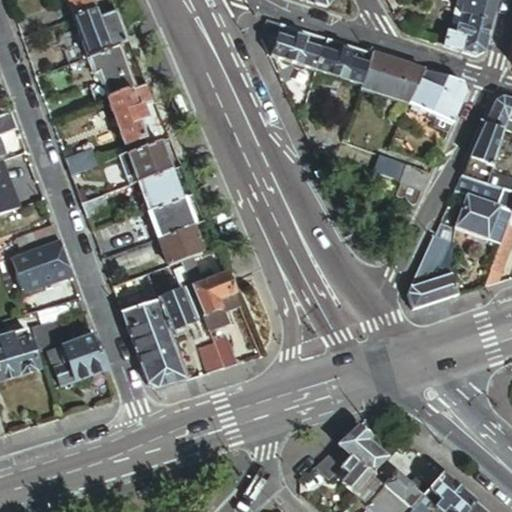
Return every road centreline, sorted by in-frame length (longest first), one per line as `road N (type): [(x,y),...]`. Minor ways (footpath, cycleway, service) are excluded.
road 1 (residential): [(148,442),(0,31)]
road 2 (residential): [(365,308),(392,275),(489,79)]
road 3 (tertiary): [(257,156),(253,196),(291,340),(277,401)]
road 4 (tertiary): [(374,372),(511,485)]
road 5 (tertiary): [(292,221),(319,305),(374,372)]
road 6 (tertiary): [(182,0),(257,156)]
road 7 (residential): [(390,45),(238,0)]
road 8 (tertiary): [(148,442),(0,487)]
road 9 (tertiary): [(511,450),(418,358)]
road 10 (tertiary): [(263,405),(148,442)]
